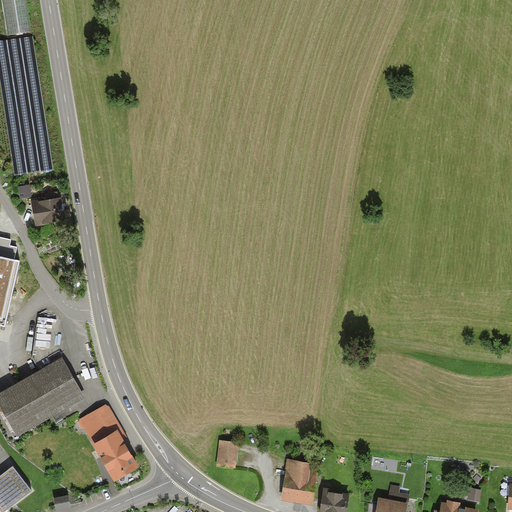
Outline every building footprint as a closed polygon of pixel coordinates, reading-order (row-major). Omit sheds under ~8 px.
[(34,34),(29,0),(4,0),(11,37),(34,34)] [(35,38),(0,43),(0,74),(16,179),(56,172),(35,38)] [(64,220),(60,199),(32,204),(37,225),(64,220)] [(18,257),(0,253),(0,323),(4,324),(18,257)] [(52,313),(41,312),(33,357),(45,359),(52,313)] [(84,398),(62,359),(0,393),(0,405),(17,436),(84,398)] [(107,404),(79,420),(113,480),(138,466),(118,430),(121,429),(107,404)] [(239,443),(221,441),(218,466),(236,469),(239,443)] [(320,465),(289,460),(282,499),(313,504),(320,465)] [(14,465),(0,475),(0,509),(1,511),(31,488),(14,465)] [(347,511),(351,494),(325,489),(320,511),(347,511)] [(484,492),(471,489),(469,500),(481,503),(484,492)] [(71,507),(69,496),(54,498),(56,509),(71,507)] [(406,511),(408,504),(380,498),(377,511),(406,511)] [(448,503),(443,502),(440,511),(478,511),(478,510),(461,507),(462,503),(449,500),(448,503)]
